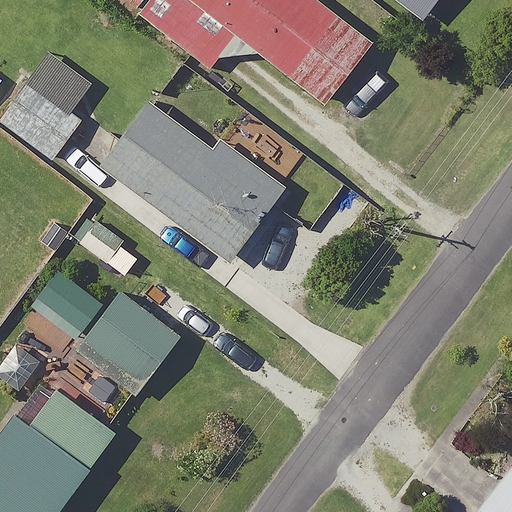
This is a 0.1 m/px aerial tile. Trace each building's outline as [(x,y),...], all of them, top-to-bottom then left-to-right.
[(230,34),(183,0),(144,0),(135,12),(207,65),(230,34)] [(190,0),(320,99),(368,37),(319,0),(190,0)] [(397,0),(418,15),(429,0),(397,0)] [(23,77),(0,110),(0,121),(50,156),(79,116),(23,77)] [(145,94),(95,161),(226,259),(285,182),(218,132),(210,143),(145,94)] [(89,223),(76,241),(121,274),(135,257),(89,223)] [(72,335),(100,299),(56,265),(28,301),(72,335)] [(176,332),(114,285),(71,342),(132,389),(176,332)] [(0,511),(47,511),(85,461),(12,408),(0,424),(0,511)] [(511,511),(511,455),(474,506),(482,511),(511,511)]
